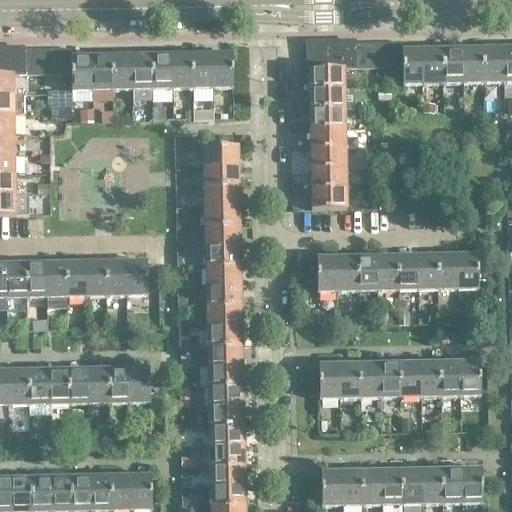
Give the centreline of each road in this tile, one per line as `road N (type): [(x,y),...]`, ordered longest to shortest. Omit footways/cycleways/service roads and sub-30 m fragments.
road 1 (residential): [(278,511),(273,241)]
road 2 (tertiary): [(0,13),(269,8)]
road 3 (residential): [(273,241),(269,8)]
road 4 (residential): [(273,241),(502,238)]
road 5 (residential): [(0,247),(172,246)]
road 6 (tertiary): [(511,4),(367,7)]
